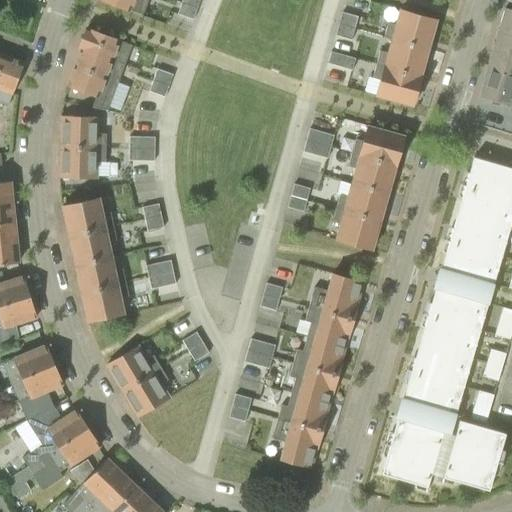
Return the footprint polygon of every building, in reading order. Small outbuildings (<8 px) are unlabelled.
[(100,0),(143,15),(148,0),(100,0)] [(182,0),(182,3),(197,8),(200,0),(182,0)] [(197,8),(182,3),(177,14),(193,20),(197,8)] [(498,32),(511,36),(511,10),(504,8),(498,32)] [(395,25),(388,23),(384,37),(391,40),(428,50),(436,20),(400,10),(395,25)] [(342,12),(338,24),(354,28),(358,17),(342,12)] [(338,24),(335,36),(351,40),(354,28),(338,24)] [(131,45),(86,29),(79,49),(81,49),(124,65),(131,45)] [(487,68),(511,74),(511,36),(498,32),(487,68)] [(428,50),(391,40),(388,53),(380,51),(376,64),(420,77),(428,50)] [(117,83),(124,65),(81,49),(74,67),(117,83)] [(352,70),(355,58),(331,52),(327,63),(352,70)] [(24,63),(3,55),(0,64),(0,103),(8,107),(24,63)] [(412,105),(420,77),(376,64),(372,78),(380,80),(376,95),(412,105)] [(117,83),(74,67),(67,86),(96,96),(92,107),(108,110),(109,106),(121,110),(129,88),(117,83)] [(511,74),(487,68),(479,96),(511,105),(511,74)] [(157,69),(153,80),(168,86),(173,75),(157,69)] [(168,86),(153,80),(149,92),(164,97),(168,86)] [(60,147),(105,148),(106,134),(98,134),(98,118),(60,117),(60,122),(59,122),(59,133),(60,133),(60,147)] [(367,126),(363,141),(355,139),(351,153),(396,165),(404,136),(367,126)] [(330,147),(334,135),(309,128),(306,140),(330,147)] [(129,136),(129,149),(154,149),(154,137),(129,136)] [(330,147),(306,140),(303,152),(327,159),(330,147)] [(60,147),(59,161),(58,161),(58,172),(59,172),(59,177),(97,178),(97,162),(105,162),(105,148),(60,147)] [(154,151),(154,149),(129,149),(129,161),(154,161),(154,151)] [(355,169),(351,183),(388,193),(396,165),(351,153),(348,166),(355,169)] [(465,357),(511,196),(511,168),(473,157),(441,268),(440,268),(440,269),(445,271),(439,288),(435,287),(434,288),(435,288),(419,343),(465,357)] [(0,203),(12,202),(10,182),(0,182),(0,203)] [(340,195),(336,208),(380,221),(388,193),(351,183),(347,197),(340,195)] [(306,200),(310,188),(294,184),(290,196),(306,200)] [(306,200),(290,196),(287,207),(303,212),(306,200)] [(110,212),(102,214),(99,198),(62,206),(63,211),(62,211),(64,222),(65,222),(68,236),(113,226),(110,212)] [(0,223),(14,222),(12,202),(0,203),(0,223)] [(158,204),(142,207),(145,219),(161,216),(158,204)] [(372,249),(380,221),(336,208),(332,222),(340,224),(336,239),(372,249)] [(145,219),(147,231),(163,227),(161,216),(145,219)] [(0,242),(16,241),(14,222),(0,223),(0,242)] [(73,260),(74,264),(111,256),(108,241),(116,240),(113,226),(68,236),(71,249),(70,249),(73,260)] [(0,263),(18,262),(16,241),(0,242),(0,263)] [(122,269),(114,270),(111,256),(74,264),(75,265),(74,265),(77,279),(77,278),(80,292),(125,282),(122,269)] [(170,260),(146,265),(148,277),(173,272),(170,260)] [(173,272),(148,277),(151,289),(175,284),(173,272)] [(327,291),(314,287),(309,304),(353,316),(363,283),(332,274),(327,291)] [(0,305),(29,297),(23,276),(0,282),(0,305)] [(87,321),(124,313),(120,298),(128,296),(125,282),(80,292),(83,302),(82,303),(85,316),(86,316),(87,321)] [(282,287),(266,283),(263,295),(279,299),(282,287)] [(275,311),(279,299),(263,295),(260,306),(275,311)] [(29,297),(0,305),(0,342),(18,337),(14,325),(36,318),(29,297)] [(306,337),(345,347),(353,316),(309,304),(304,321),(310,322),(306,337)] [(511,325),(511,310),(502,307),(498,322),(511,325)] [(511,331),(511,325),(498,322),(494,335),(510,339),(511,331)] [(188,351),(202,342),(196,332),(182,340),(188,351)] [(345,347),(306,337),(303,351),(296,349),(293,363),(337,375),(345,347)] [(251,338),(247,350),(272,357),(275,345),(251,338)] [(188,351),(194,361),(209,353),(202,342),(188,351)] [(443,432),(465,357),(419,343),(403,398),(402,398),(402,399),(407,400),(402,418),(397,417),(397,418),(393,433),(399,435),(392,460),(386,458),(381,474),(427,487),(431,474),(489,491),(505,434),(459,420),(455,436),(443,432)] [(10,383),(53,365),(45,344),(13,358),(14,358),(2,363),(10,383)] [(146,359),(138,346),(106,365),(108,370),(113,379),(114,379),(121,391),(160,367),(153,355),(146,359)] [(502,368),(506,353),(490,349),(486,363),(502,368)] [(244,362),(268,368),(272,357),(247,350),(244,362)] [(295,378),(291,392),(329,403),(337,375),(293,363),(289,376),(295,378)] [(498,381),(502,368),(486,363),(482,376),(498,381)] [(62,385),(53,365),(10,383),(19,403),(31,398),(62,385)] [(134,412),(137,417),(169,397),(161,384),(168,379),(160,367),(121,391),(128,403),(133,413),(134,412)] [(489,409),(494,395),(478,390),(474,405),(489,409)] [(320,434),(329,403),(291,392),(287,406),(281,405),(276,421),(320,434)] [(232,405),(248,410),(251,398),(235,394),(232,405)] [(244,422),(248,410),(232,405),(229,417),(244,422)] [(485,422),(489,409),(474,405),(470,418),(485,422)] [(28,467),(87,428),(75,410),(61,418),(53,406),(26,420),(36,436),(42,446),(34,451),(34,450),(22,458),(28,467)] [(280,459),(311,467),(320,434),(276,421),(272,438),(285,442),(280,459)] [(28,467),(27,467),(1,484),(11,499),(16,496),(18,499),(31,490),(25,482),(33,476),(45,468),(45,467),(53,462),(59,472),(70,465),(70,466),(99,447),(87,428),(28,467)] [(83,511),(122,473),(107,458),(74,492),(83,500),(70,511),(83,511)] [(80,484),(93,470),(88,460),(70,471),(80,484)] [(110,511),(136,486),(122,473),(83,511),(110,511)] [(138,511),(150,500),(136,486),(110,511),(138,511)] [(162,511),(150,500),(138,511),(162,511)]
